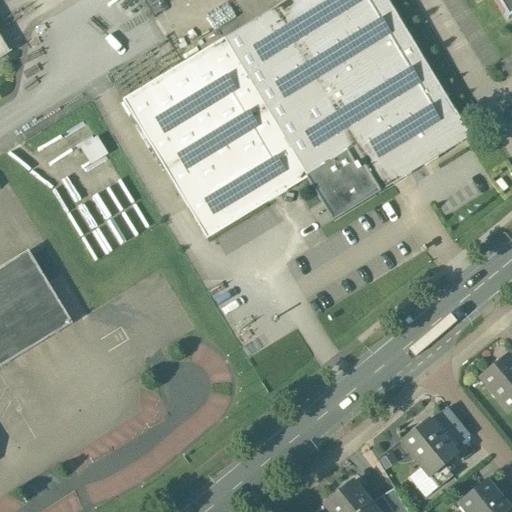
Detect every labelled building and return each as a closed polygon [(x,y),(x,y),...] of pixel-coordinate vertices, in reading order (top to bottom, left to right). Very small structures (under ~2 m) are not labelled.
[(451,108),(385,0),(279,0),(220,35),(304,173),(351,145),(361,163),(451,108)] [(511,0),(474,0),(475,0),(492,0),(506,21),(511,17),(511,0)] [(202,236),(304,173),(220,35),(118,98),(202,236)] [(361,163),(378,192),(467,135),(451,108),(361,163)] [(88,162),(105,152),(94,133),(77,144),(88,162)] [(351,145),(304,173),(331,218),(378,192),(361,163),(351,145)] [(0,268),(0,367),(57,332),(14,260),(0,268)] [(511,363),(506,356),(479,378),(508,413),(511,409),(511,363)] [(451,448),(468,436),(446,405),(429,417),(451,448)] [(427,420),(400,442),(429,478),(443,466),(456,456),(427,420)] [(443,466),(429,478),(437,488),(451,476),(443,466)] [(486,479),(456,504),(462,511),(505,511),(510,508),(500,496),(497,498),(493,493),(496,491),(486,479)] [(375,511),(351,482),(324,504),(330,511),(375,511)] [(407,511),(393,489),(381,496),(390,511),(407,511)]
